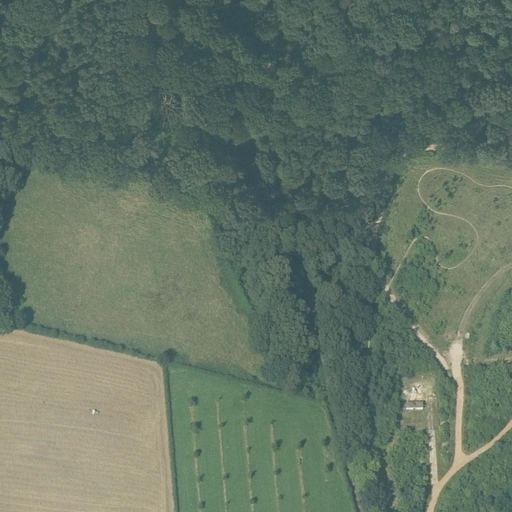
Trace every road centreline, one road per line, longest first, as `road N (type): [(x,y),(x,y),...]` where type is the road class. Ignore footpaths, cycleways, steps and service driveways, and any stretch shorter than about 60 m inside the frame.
road 1 (tertiary): [(364,511),(295,231),(252,0)]
road 2 (track): [(511,163),(438,147),(409,150),(393,170),(374,234),(387,295),(421,342),(446,366),(456,365)]
road 3 (track): [(430,499),(458,467),(456,365),(465,318),(511,265)]
road 4 (track): [(275,115),(300,92),(331,0)]
road 5 (track): [(430,499),(430,376)]
